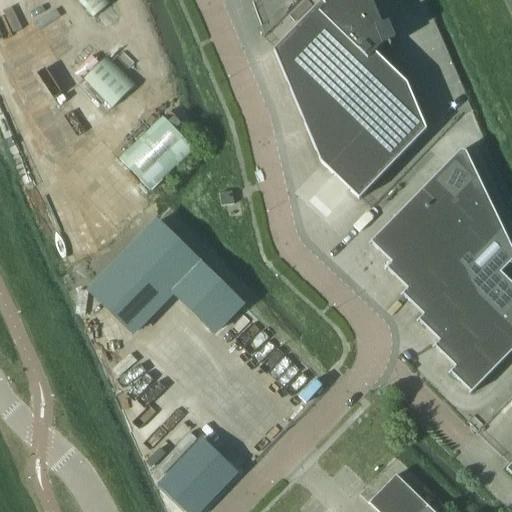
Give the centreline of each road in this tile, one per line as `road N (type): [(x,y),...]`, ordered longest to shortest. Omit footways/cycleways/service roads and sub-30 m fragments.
road 1 (unclassified): [(236,511),(357,390),(373,365),(372,335),(286,241),(266,153),(204,0)]
road 2 (unclassified): [(101,511),(77,470),(0,392)]
